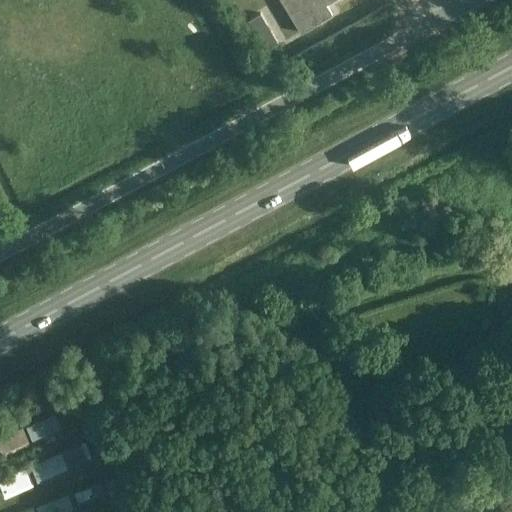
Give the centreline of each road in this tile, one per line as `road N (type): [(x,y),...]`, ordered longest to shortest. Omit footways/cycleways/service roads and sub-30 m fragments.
road 1 (primary): [(0,340),(511,67)]
road 2 (unclassified): [(479,0),(0,254)]
